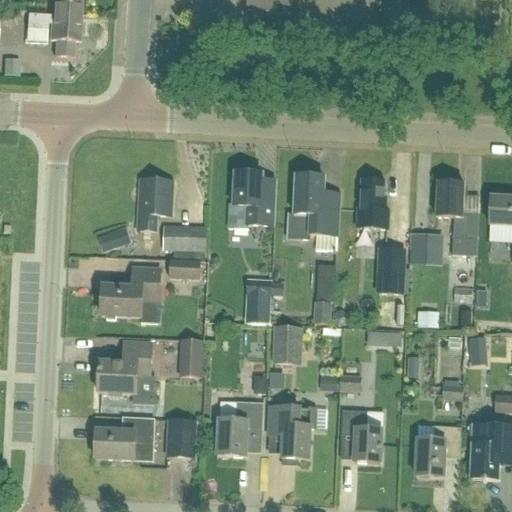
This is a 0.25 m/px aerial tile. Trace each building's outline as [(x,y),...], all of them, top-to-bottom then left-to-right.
[(51,0),(51,19),(80,21),(81,0),(51,0)] [(301,0),(232,0),(247,1),(247,14),(300,16),(301,0)] [(79,47),(80,21),(51,19),(27,18),(26,33),(46,34),(47,28),(50,28),(49,45),(55,45),(54,60),(73,61),(74,46),(79,47)] [(4,67),(3,78),(17,78),(18,68),(4,67)] [(273,231),(274,206),(274,185),(261,185),(261,180),(234,179),(233,209),(229,209),(228,233),(247,234),(248,230),(273,231)] [(306,245),(310,241),(320,241),(320,256),(337,257),(339,198),(323,197),(324,183),(296,181),(294,219),(289,219),(287,244),(306,245)] [(357,213),(357,233),(389,234),(390,215),(386,215),(387,202),(384,202),(385,185),(361,184),(360,213),(357,213)] [(172,221),(174,186),(140,185),(138,235),(158,236),(158,221),(172,221)] [(476,261),(477,244),(478,218),(463,217),(464,189),(438,188),(436,222),(454,222),(453,242),(452,260),(476,261)] [(511,203),(491,202),(490,231),(511,232),(511,203)] [(173,265),(201,266),(205,266),(207,231),(164,230),(163,255),(174,255),(173,265)] [(489,246),(511,246),(511,232),(490,231),(489,246)] [(114,237),(99,242),(104,256),(119,251),(114,237)] [(412,267),(427,268),(427,242),(413,242),(412,267)] [(381,253),(379,297),(403,299),(405,255),(381,253)] [(173,265),(171,264),(170,282),(200,284),(201,266),(173,265)] [(313,328),(330,328),(333,270),(319,269),(317,306),(314,306),(313,328)] [(142,305),(159,306),(160,274),(134,273),(133,293),(103,291),(102,321),(141,322),(142,305)] [(269,327),(271,299),(271,284),(248,282),(246,327),(269,327)] [(271,287),(271,299),(285,299),(285,288),(271,287)] [(472,316),(462,316),(462,329),(472,329),(472,316)] [(439,319),(420,319),(420,331),(439,332),(439,319)] [(302,370),(303,332),(274,331),(272,369),(302,370)] [(390,337),(389,349),(402,350),(402,338),(390,337)] [(202,382),(204,345),(181,344),(179,381),(202,382)] [(471,361),(485,360),(484,344),(470,345),(471,361)] [(150,383),(151,349),(125,348),(124,369),(100,367),(98,398),(136,400),(137,382),(150,383)] [(420,363),(409,362),(408,372),(419,373),(420,363)] [(266,397),(267,381),(255,380),(254,393),(258,397),(266,397)] [(326,394),(337,394),(338,381),(326,380),(326,394)] [(362,381),(340,380),(339,395),(362,396),(362,381)] [(462,405),(462,390),(443,389),(442,404),(462,405)] [(495,417),(511,417),(511,401),(496,401),(495,417)] [(262,435),(263,409),(237,408),(237,426),(219,425),(217,461),(246,463),(247,434),(262,435)] [(315,434),(316,415),(270,413),(269,438),(283,438),(282,464),(283,465),(282,470),(297,471),(298,465),(309,466),(311,434),(315,434)] [(381,469),(382,436),(367,436),(367,418),(343,417),(342,440),(355,440),(354,468),(381,469)] [(196,463),(197,425),(168,423),(166,462),(196,463)] [(97,437),(96,465),(134,466),(142,466),(143,450),(154,450),(155,425),(128,424),(127,438),(97,437)] [(469,450),(473,451),(472,484),(484,485),(483,486),(486,487),(487,485),(498,485),(499,470),(511,470),(511,431),(470,430),(469,450)] [(433,446),(434,433),(418,432),(418,446),(433,447),(433,446)] [(459,466),(461,434),(434,433),(433,446),(433,447),(418,446),(416,483),(443,484),(444,465),(459,466)]
